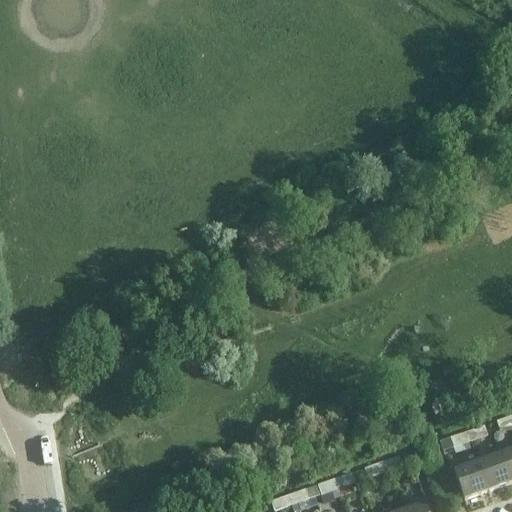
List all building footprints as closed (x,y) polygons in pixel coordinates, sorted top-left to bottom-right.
[(511,418),(496,424),(499,433),(511,428),(511,418)] [(487,438),(483,428),(466,434),(470,444),(487,438)] [(466,434),(449,440),(452,450),(470,444),(466,434)] [(511,452),(501,456),(511,485),(511,484),(511,452)] [(501,456),(477,464),(488,493),(511,485),(501,456)] [(401,468),(397,459),(381,465),(384,474),(401,468)] [(488,493),(477,464),(453,473),(463,502),(488,493)] [(381,465),(363,471),(367,480),(384,474),(381,465)] [(354,485),(351,475),(335,481),(338,491),(354,485)] [(335,481),(317,488),(320,497),(338,491),(335,481)] [(308,501),(305,492),(288,498),(292,507),(308,501)] [(288,498),(271,504),(273,511),(277,511),(292,507),(288,498)]
